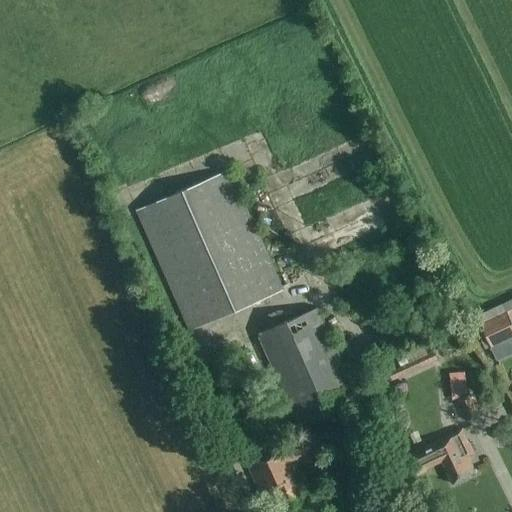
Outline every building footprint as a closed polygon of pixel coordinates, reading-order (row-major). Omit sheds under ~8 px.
[(372,161),(296,194),(304,211),(380,178),(372,161)] [(137,209),(192,332),(283,291),(229,169),(137,209)] [(498,345),(511,338),(511,324),(507,314),(511,311),(511,298),(475,315),(496,360),(503,356),(498,345)] [(426,311),(422,302),(406,310),(409,318),(426,311)] [(319,307),(258,334),(297,423),(358,396),(319,307)] [(434,353),(428,356),(424,348),(407,356),(411,365),(390,374),(394,382),(438,362),(434,353)] [(470,391),(457,397),(468,422),(481,417),(470,391)] [(283,511),(307,501),(299,485),(303,483),(296,468),(342,447),(331,424),(285,445),(284,444),(248,460),(267,501),(276,497),(283,511)] [(453,484),(475,474),(467,457),(475,454),(463,428),(405,455),(414,475),(442,462),(453,484)]
